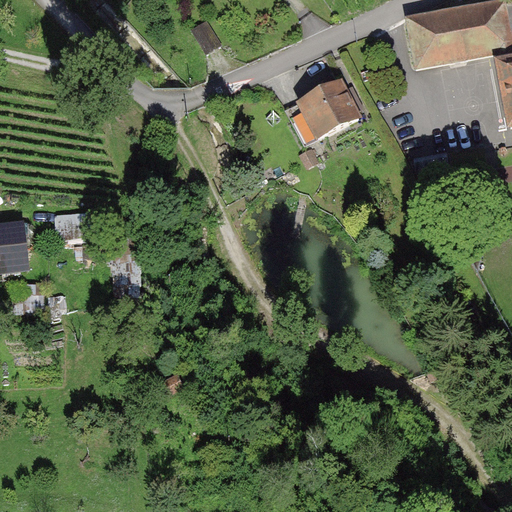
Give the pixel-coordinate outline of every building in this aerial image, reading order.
[(511,6),(410,21),(416,66),(511,52),(511,6)] [(197,33),(211,55),(224,47),(211,25),(197,33)] [(511,68),(503,70),(511,126),(511,68)] [(368,125),(347,81),(304,101),(325,145),(368,125)] [(21,229),(0,230),(0,282),(24,281),(21,229)] [(117,291),(144,292),(144,257),(117,256),(117,291)]
